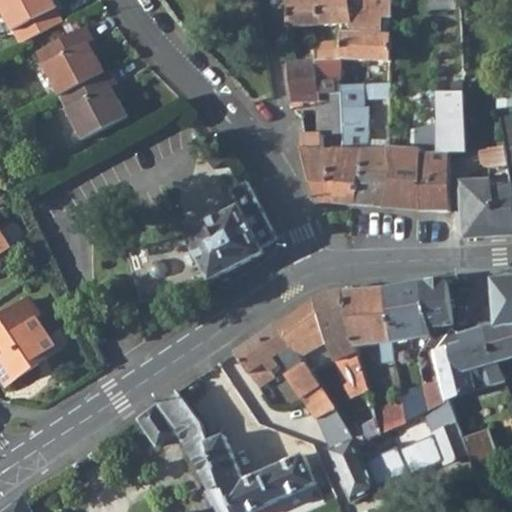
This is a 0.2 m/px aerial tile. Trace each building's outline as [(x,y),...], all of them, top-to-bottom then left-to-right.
[(0,0),(0,13),(3,12),(13,31),(14,31),(21,44),(63,22),(56,9),(58,8),(53,0),(0,0)] [(290,0),(287,28),(350,25),(351,33),(384,35),(384,18),(392,19),(391,0),(290,0)] [(459,0),(428,0),(429,12),(460,11),(459,0)] [(384,35),(389,35),(392,19),(384,18),(384,35)] [(86,27),(38,52),(61,96),(105,73),(96,56),(89,43),(94,41),(86,27)] [(351,33),(342,33),(343,42),(346,61),(392,62),(389,35),(384,35),(351,33)] [(89,43),(96,56),(101,54),(94,41),(89,43)] [(346,61),(343,42),(316,43),(317,62),(341,61),(346,61)] [(317,62),(316,62),(319,82),(342,80),(341,61),(317,62)] [(316,62),(288,64),(293,105),(294,111),(319,108),(318,101),(321,101),(321,96),(342,93),(342,86),(342,80),(319,82),(316,62)] [(105,73),(61,96),(84,141),(128,118),(120,101),(112,87),(117,85),(110,71),(105,73)] [(353,77),(352,86),(368,85),(368,79),(362,79),(362,77),(353,77)] [(437,93),(465,93),(464,83),(438,83),(437,93)] [(511,83),(498,84),(498,112),(511,109),(511,83)] [(352,86),(342,86),(342,93),(344,135),(344,145),(366,147),(356,205),(386,207),(392,173),(388,151),(369,149),(369,140),(370,108),(366,108),(366,99),(392,97),(391,84),(368,85),(352,86)] [(112,87),(120,101),(124,98),(117,85),(112,87)] [(323,132),(323,136),(344,135),(342,93),(321,96),(321,101),(318,101),(319,108),(317,132),(323,132)] [(465,93),(437,93),(437,145),(436,154),(450,154),(468,154),(465,93)] [(511,109),(498,112),(505,147),(511,184),(511,185),(511,109)] [(404,128),(391,126),(388,142),(387,148),(388,151),(392,173),(386,207),(421,210),(421,155),(422,149),(404,149),(404,141),(404,128)] [(317,132),(301,133),(301,147),(316,202),(327,203),(333,149),(323,148),(323,136),(323,132),(317,132)] [(369,149),(388,151),(387,148),(388,142),(369,140),(369,149)] [(344,149),(333,149),(327,203),(356,205),(366,147),(344,145),(344,149)] [(422,149),(421,155),(436,154),(437,145),(422,145),(422,149)] [(464,181),(462,181),(464,213),(465,238),(501,236),(494,185),(511,184),(505,147),(481,151),(479,153),(481,165),(486,169),(492,168),(492,179),(464,181)] [(436,154),(421,155),(421,210),(451,212),(450,154),(436,154)] [(465,171),(464,181),(492,179),(492,168),(486,169),(481,165),(465,171)] [(208,278),(210,282),(263,255),(261,249),(277,241),(248,183),(231,191),(240,208),(186,235),(189,240),(178,243),(177,239),(128,253),(142,302),(191,288),(190,283),(208,278)] [(511,185),(511,184),(494,185),(501,236),(511,235),(511,185)] [(0,263),(16,253),(0,228),(0,263)] [(488,327),(494,363),(500,361),(511,357),(511,276),(495,277),(497,324),(488,327)] [(422,281),(432,326),(455,325),(449,279),(422,281)] [(388,288),(394,342),(433,335),(432,326),(422,281),(388,288)] [(369,288),(379,344),(383,344),(384,350),(389,349),(390,359),(397,358),(396,356),(394,342),(388,288),(388,286),(369,288)] [(346,290),(357,347),(379,344),(369,288),(346,290)] [(323,323),(329,342),(361,420),(372,439),(384,434),(376,407),(357,347),(346,290),(332,291),(326,293),(318,298),(323,323)] [(294,346),(303,357),(305,356),(329,342),(323,323),(318,298),(278,324),(294,346)] [(27,301),(0,318),(0,367),(2,371),(10,383),(60,350),(27,301)] [(289,374),(305,399),(325,386),(305,356),(303,357),(294,346),(278,324),(263,335),(276,357),(282,354),(293,371),(289,374)] [(443,383),(447,401),(450,400),(507,381),(500,361),(494,363),(488,327),(463,335),(453,328),(435,351),(443,383)] [(237,352),(250,373),(266,363),(273,372),(282,366),(276,357),(263,335),(237,352)] [(425,386),(429,412),(451,402),(450,400),(447,401),(443,383),(425,386)] [(305,399),(319,420),(339,408),(325,386),(305,399)] [(404,400),(408,422),(429,412),(425,386),(403,391),(404,400)] [(141,419),(159,446),(179,432),(187,446),(208,436),(208,435),(206,430),(202,420),(191,405),(179,391),(164,401),(141,419)] [(389,404),(393,429),(408,422),(404,400),(389,404)] [(376,407),(384,434),(393,429),(389,404),(376,407)] [(319,420),(336,447),(356,438),(349,427),(339,408),(319,420)] [(360,445),(356,438),(336,447),(331,449),(353,499),(379,488),(377,485),(410,471),(411,474),(445,459),(447,464),(470,455),(465,438),(456,416),(433,427),(435,433),(400,448),(399,445),(366,460),(360,445)] [(356,438),(360,445),(372,439),(361,420),(349,427),(356,438)] [(208,436),(210,442),(225,436),(222,429),(208,435),(208,436)] [(470,455),(484,492),(508,484),(489,430),(465,438),(470,455)] [(227,490),(234,511),(253,511),(317,484),(304,455),(244,481),(225,436),(210,442),(207,443),(214,461),(224,490),(227,490)] [(2,511),(37,511),(29,497),(3,511),(2,511)]
